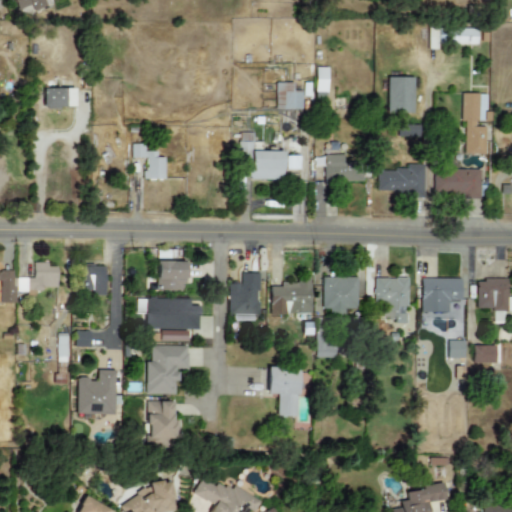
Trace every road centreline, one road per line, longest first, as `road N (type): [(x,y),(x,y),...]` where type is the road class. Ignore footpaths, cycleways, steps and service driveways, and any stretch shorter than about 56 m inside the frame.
road 1 (tertiary): [(511,242),(0,235)]
road 2 (residential): [(211,421),(218,239)]
